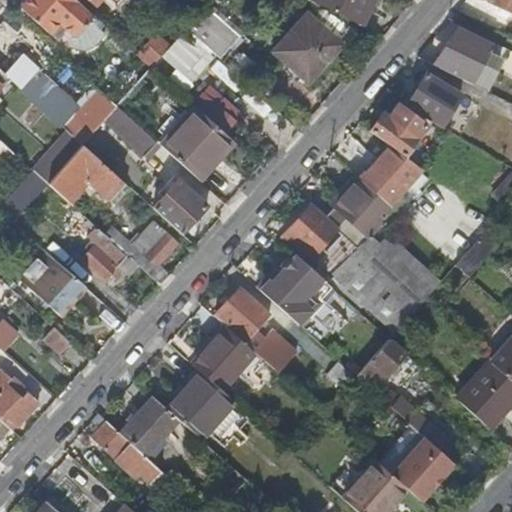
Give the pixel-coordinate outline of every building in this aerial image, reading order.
[(93,16),(75,0),(27,0),(20,8),(51,36),(60,25),(74,38),(93,16)] [(313,0),(362,24),(373,0),(313,0)] [(507,12),(511,13),(511,0),(484,0),(488,2),(487,2),(499,8),(507,12)] [(239,37),(205,7),(192,21),(185,29),(187,30),(196,39),(218,59),(239,37)] [(507,12),(499,8),(496,13),(504,17),(507,12)] [(286,64),(290,60),(310,78),(340,45),(306,15),(273,51),(286,64)] [(104,26),(93,16),(74,38),(60,25),(51,36),(58,41),(63,38),(68,42),(68,47),(78,51),(85,51),(92,48),(97,44),(104,33),(101,31),(104,26)] [(0,53),(4,49),(11,41),(18,34),(2,20),(0,22),(0,61),(2,59),(0,57),(0,53)] [(472,85),(480,70),(485,61),(494,47),(457,28),(438,58),(442,60),(437,68),(472,85)] [(159,61),(169,70),(189,47),(196,39),(187,30),(159,61)] [(156,33),(136,55),(137,56),(150,68),(171,45),(156,33)] [(38,67),(23,53),(11,41),(4,49),(0,53),(0,57),(2,59),(0,61),(0,70),(8,77),(19,88),(33,73),(38,67)] [(189,47),(169,70),(184,83),(203,61),(189,47)] [(485,61),(480,70),(486,74),(491,65),(485,61)] [(33,73),(19,88),(68,132),(81,145),(102,121),(115,106),(114,105),(99,92),(78,115),(33,73)] [(425,75),(407,106),(441,126),(460,95),(425,75)] [(213,86),(207,94),(229,114),(236,107),(213,86)] [(219,124),(229,114),(207,94),(197,105),(219,124)] [(381,113),(368,130),(388,145),(402,156),(425,125),(398,105),(388,117),(381,113)] [(144,158),(157,143),(154,140),(116,106),(115,106),(102,121),(81,145),(84,147),(86,149),(98,160),(119,136),(144,158)] [(194,106),(159,144),(195,177),(216,154),(219,157),(233,142),(194,106)] [(68,132),(33,171),(36,173),(47,183),(81,145),(68,132)] [(107,196),(121,180),(98,160),(86,149),(84,147),(81,145),(47,183),(67,201),(87,179),(107,196)] [(388,204),(420,168),(402,156),(388,145),(358,178),(388,204)] [(216,154),(195,177),(200,182),(221,159),(219,157),(216,154)] [(424,172),(420,168),(388,204),(393,209),(396,212),(398,213),(406,204),(403,195),(424,172)] [(506,210),(511,202),(511,171),(490,196),(506,210)] [(36,173),(2,212),(12,221),(47,183),(36,173)] [(358,178),(325,215),(339,228),(358,245),(423,303),(440,284),(386,236),(376,246),(367,237),(393,209),(388,204),(358,178)] [(179,179),(152,208),(181,233),(207,204),(179,179)] [(130,189),(125,183),(121,180),(107,196),(116,205),(130,189)] [(311,266),(316,261),(326,250),(322,247),(337,230),(309,206),(283,233),(294,243),(291,247),(311,266)] [(128,275),(138,264),(136,263),(112,241),(77,210),(63,226),(78,239),(84,232),(93,238),(80,254),(84,258),(83,260),(105,279),(111,273),(118,278),(124,271),(128,275)] [(1,211),(0,211),(0,235),(12,221),(2,212),(1,211)] [(153,222),(140,236),(152,246),(144,255),(136,263),(138,264),(160,285),(168,275),(157,265),(176,243),(153,222)] [(326,250),(316,261),(332,275),(358,245),(339,228),(337,230),(322,247),(326,250)] [(144,255),(132,245),(119,233),(112,241),(136,263),(144,255)] [(486,234),(457,266),(469,277),(498,246),(486,234)] [(132,245),(144,255),(152,246),(140,236),(132,245)] [(390,339),(423,303),(358,245),(332,275),(340,282),(333,289),(336,291),(390,339)] [(61,317),(87,288),(46,252),(21,280),(61,317)] [(268,279),(259,290),(297,325),(307,315),(310,318),(336,291),(333,289),(294,254),(292,257),(282,269),(279,271),(271,281),(268,279)] [(282,269),(292,257),(288,254),(278,266),(282,269)] [(255,287),(259,290),(268,279),(271,281),(279,271),(274,266),(255,287)] [(238,288),(228,300),(224,304),(215,315),(246,342),(269,316),(238,288)] [(224,304),(228,300),(224,296),(220,301),(224,304)] [(301,328),(310,318),(307,315),(297,325),(301,328)] [(0,348),(3,351),(17,335),(0,319),(0,348)] [(191,351),(195,355),(205,343),(221,324),(217,321),(191,351)] [(221,324),(205,343),(211,348),(194,367),(199,371),(223,392),(256,355),(221,324)] [(63,356),(73,344),(70,341),(53,327),(43,339),(63,356)] [(511,332),(486,360),(488,362),(511,383),(511,332)] [(371,392),(386,376),(393,369),(406,354),(390,339),(355,377),(371,392)] [(211,348),(205,343),(195,355),(189,362),(194,367),(211,348)] [(327,375),(344,390),(355,377),(339,362),(327,375)] [(488,428),(511,401),(511,383),(488,362),(455,399),(488,428)] [(6,417),(18,427),(39,404),(0,369),(0,418),(2,421),(6,417)] [(393,369),(386,376),(390,378),(396,372),(393,369)] [(201,440),(234,402),(223,392),(199,371),(166,409),(179,420),(201,440)] [(390,395),(387,399),(391,403),(388,407),(420,436),(428,427),(400,401),(399,402),(390,395)] [(145,457),(179,420),(166,409),(153,397),(120,435),(145,457)] [(387,399),(383,403),(388,407),(391,403),(387,399)] [(161,494),(172,481),(145,457),(120,435),(100,417),(97,414),(90,422),(99,430),(92,438),(139,480),(141,477),(161,494)] [(6,417),(2,421),(15,432),(18,427),(6,417)] [(428,427),(420,436),(455,466),(464,456),(430,425),(428,427)] [(434,494),(454,471),(431,450),(411,473),(434,494)] [(356,511),(386,511),(406,490),(375,462),(342,499),(356,511)] [(454,511),(438,497),(427,509),(430,511),(454,511)] [(57,511),(47,502),(38,511),(57,511)]
